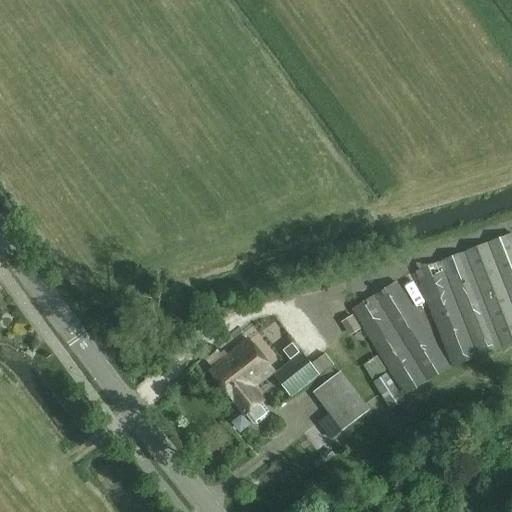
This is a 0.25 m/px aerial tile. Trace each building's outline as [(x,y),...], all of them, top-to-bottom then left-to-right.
[(511,234),(415,271),(452,367),(511,343),(511,234)] [(358,365),(377,352),(404,397),(451,368),(397,282),(351,309),(373,345),(354,359),(358,365)] [(350,335),(360,329),(352,316),(342,322),(350,335)] [(261,380),(262,381),(274,372),(249,339),(227,356),(238,370),(233,373),(236,377),(240,373),(250,386),(256,381),(258,383),(261,380)] [(284,351),(291,360),(300,353),(293,343),(284,351)] [(238,370),(227,356),(225,358),(214,345),(202,355),(212,368),(209,370),(244,416),(246,414),(254,424),(259,424),(269,417),(270,412),(262,402),(265,399),(254,387),(262,381),(261,380),(258,383),(256,381),(250,386),(240,373),(236,377),(233,373),(238,370)] [(302,352),(274,375),(292,398),(334,365),(325,354),(312,364),(302,352)] [(370,410),(341,372),(314,393),(343,431),(370,410)] [(374,382),(391,410),(404,401),(387,374),(374,382)]
